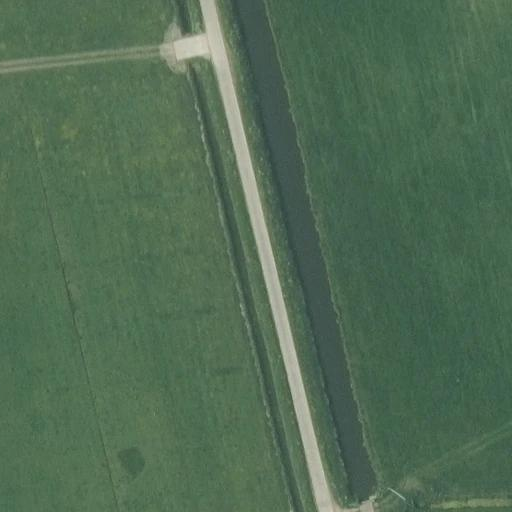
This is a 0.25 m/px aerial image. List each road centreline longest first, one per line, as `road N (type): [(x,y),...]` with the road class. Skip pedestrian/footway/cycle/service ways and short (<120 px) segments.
road 1 (unclassified): [(326,511),(209,0)]
road 2 (track): [(218,40),(0,65)]
road 3 (track): [(511,432),(366,511)]
